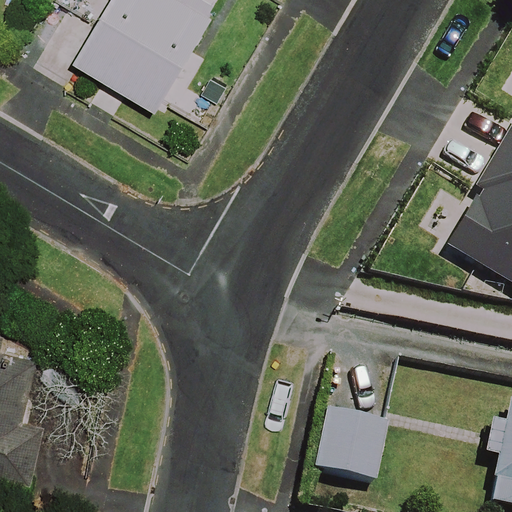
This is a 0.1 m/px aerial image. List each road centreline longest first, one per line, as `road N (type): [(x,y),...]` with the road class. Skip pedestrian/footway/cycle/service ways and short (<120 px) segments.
road 1 (residential): [(233,300),(408,0)]
road 2 (residential): [(233,300),(0,161)]
road 3 (residential): [(188,511),(233,300)]
